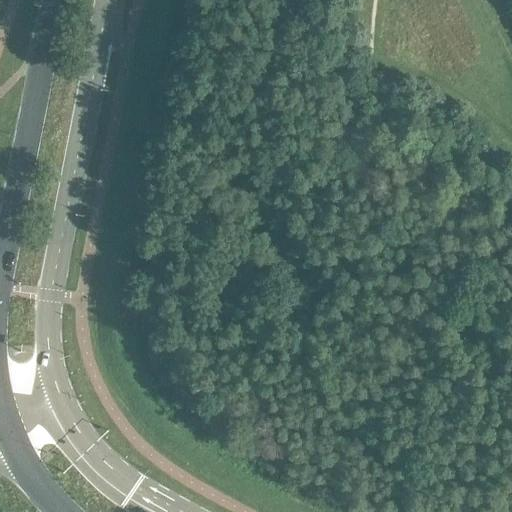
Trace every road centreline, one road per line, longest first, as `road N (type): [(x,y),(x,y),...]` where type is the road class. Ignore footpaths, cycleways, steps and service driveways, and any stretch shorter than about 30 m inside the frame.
road 1 (secondary): [(64,405),(46,337),(48,296),(108,0)]
road 2 (secondary): [(55,0),(0,288)]
road 3 (secondary): [(180,511),(95,449),(64,405)]
